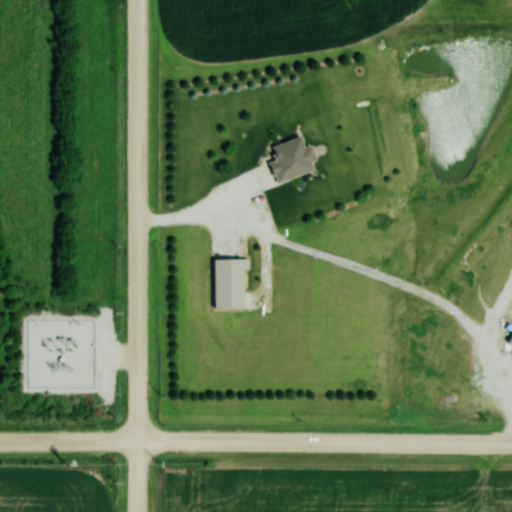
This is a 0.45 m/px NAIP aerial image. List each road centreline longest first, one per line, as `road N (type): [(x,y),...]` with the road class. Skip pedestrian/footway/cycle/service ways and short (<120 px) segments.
road 1 (tertiary): [(138,511),(140,0)]
road 2 (residential): [(0,442),(511,443)]
